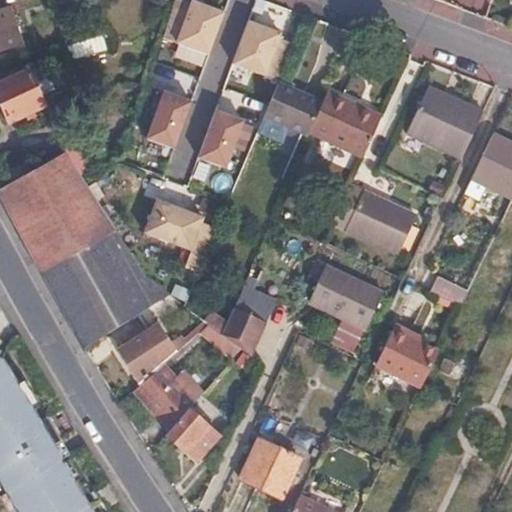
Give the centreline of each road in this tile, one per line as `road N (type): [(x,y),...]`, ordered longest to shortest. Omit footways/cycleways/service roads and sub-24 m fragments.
road 1 (residential): [(0,250),(157,511)]
road 2 (residential): [(350,0),(511,62)]
